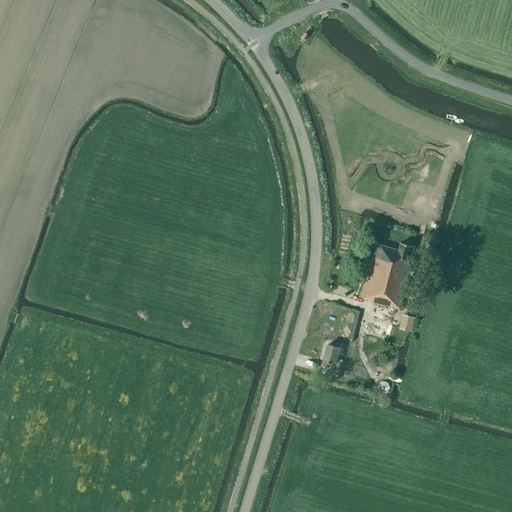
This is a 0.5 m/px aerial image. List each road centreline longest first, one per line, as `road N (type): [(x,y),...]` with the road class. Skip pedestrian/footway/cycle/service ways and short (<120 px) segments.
road 1 (tertiary): [(244,511),(314,280),(319,235),(301,129),(252,45)]
road 2 (unclassified): [(511,100),(423,68),(336,3),(252,45)]
